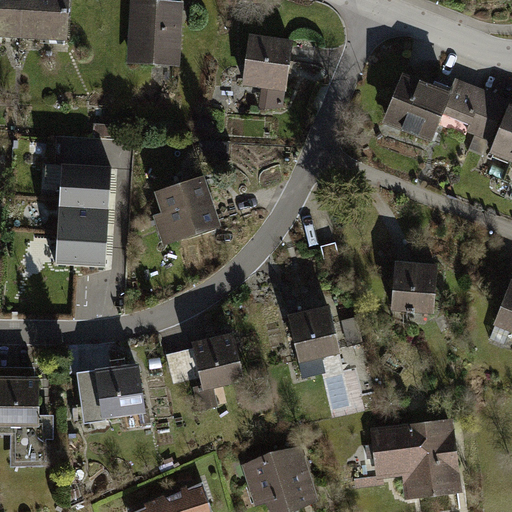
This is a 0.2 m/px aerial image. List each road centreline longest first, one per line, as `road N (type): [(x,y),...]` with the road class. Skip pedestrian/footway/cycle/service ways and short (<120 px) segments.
road 1 (residential): [(377,6),(316,152),(262,250),(212,292),(142,322),(0,332)]
road 2 (residential): [(511,52),(377,6)]
